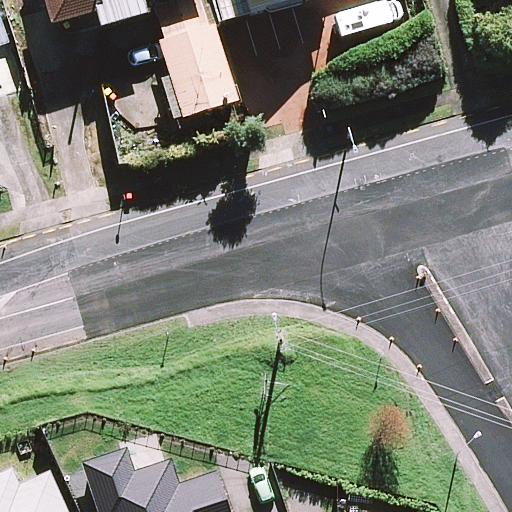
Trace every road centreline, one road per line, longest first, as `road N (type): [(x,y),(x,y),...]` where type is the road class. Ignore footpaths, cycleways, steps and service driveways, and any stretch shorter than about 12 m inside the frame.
road 1 (secondary): [(395,211),(0,319)]
road 2 (tertiary): [(511,410),(395,211)]
road 3 (secondary): [(511,173),(395,211)]
